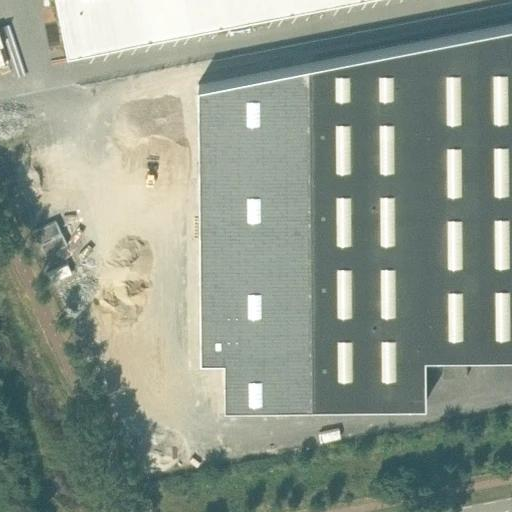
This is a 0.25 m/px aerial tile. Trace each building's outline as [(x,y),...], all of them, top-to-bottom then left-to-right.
[(58,0),(68,47),(309,0),(58,0)] [(511,20),(309,60),(312,402),(426,400),(426,353),(511,351),(511,20)] [(128,101),(148,102),(148,92),(128,92),(128,101)] [(84,94),(85,130),(116,129),(115,93),(84,94)] [(141,154),(111,154),(112,195),(128,194),(127,178),(141,178),(141,154)] [(63,191),(97,192),(97,156),(51,156),(50,179),(63,179),(63,191)] [(83,347),(108,336),(92,300),(68,310),(83,347)] [(151,423),(127,432),(131,443),(155,434),(151,423)]
